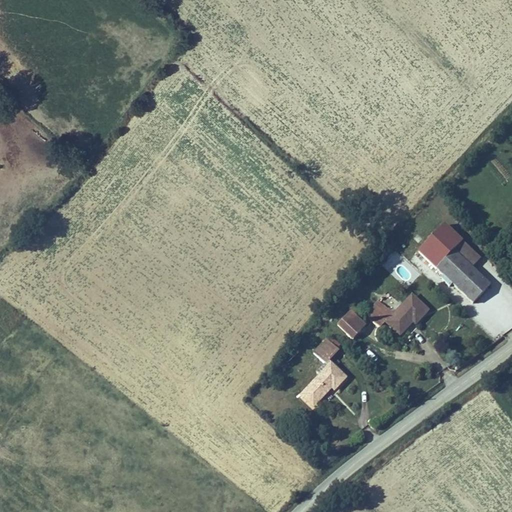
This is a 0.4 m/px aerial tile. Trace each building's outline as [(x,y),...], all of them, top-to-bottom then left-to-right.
[(454,226),(429,254),(485,304),(502,285),(464,251),(472,242),(454,226)] [(391,300),(377,317),(391,328),(395,323),(412,338),(425,323),(428,326),(439,312),(423,298),(409,314),(391,300)] [(370,333),(366,329),(355,319),(347,328),(363,342),(370,333)] [(338,341),(323,356),(335,369),(350,353),(338,341)] [(342,370),(320,392),(313,399),(322,408),(329,400),(331,403),(343,391),(345,394),(356,383),(342,370)] [(324,410),(331,403),(329,400),(322,408),(324,410)]
